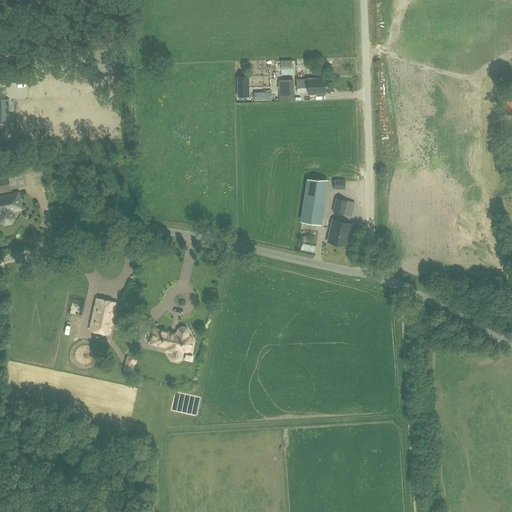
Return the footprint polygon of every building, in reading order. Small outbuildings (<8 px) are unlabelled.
[(293,68),(293,60),(281,60),(282,75),(293,75),(293,68)] [(94,73),(84,64),(78,72),(88,81),(94,73)] [(237,76),(238,97),(249,97),(249,76),(237,76)] [(326,94),(326,78),(308,79),(297,79),(297,88),(309,88),(309,94),(326,94)] [(279,102),(295,101),(294,79),(279,80),(279,102)] [(505,114),(511,112),(511,89),(500,93),(505,114)] [(254,101),(272,101),(271,92),(254,92),(254,101)] [(37,170),(42,158),(38,157),(29,154),(25,165),(37,170)] [(7,175),(14,173),(13,166),(6,168),(7,175)] [(0,192),(11,190),(8,176),(0,177),(0,192)] [(323,201),(324,201),(327,180),(308,179),(304,203),(306,203),(303,222),(320,225),(323,205),(322,205),(323,201)] [(345,191),(345,182),(335,181),(335,190),(345,191)] [(21,206),(18,194),(0,197),(0,211),(1,212),(0,213),(0,221),(4,224),(11,223),(14,219),(13,216),(13,213),(11,212),(15,207),(21,206)] [(351,215),(354,203),(337,199),(334,211),(351,215)] [(347,246),(352,224),(333,220),(328,242),(347,246)] [(109,334),(116,303),(97,299),(90,330),(109,334)] [(188,336),(189,332),(186,328),(182,327),(179,330),(178,334),(175,333),(175,335),(171,334),(171,333),(154,329),(153,335),(152,335),(151,343),(166,347),(165,351),(175,353),(176,347),(182,349),(183,351),(187,352),(192,349),(193,341),(191,337),(188,336)] [(128,356),(125,371),(134,373),(137,358),(128,356)]
